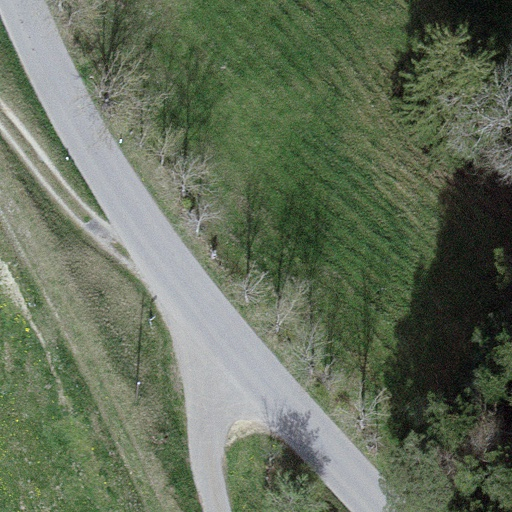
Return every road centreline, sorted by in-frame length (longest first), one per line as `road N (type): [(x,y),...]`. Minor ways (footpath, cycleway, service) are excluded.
road 1 (tertiary): [(375,511),(187,294),(15,0)]
road 2 (track): [(0,130),(99,249),(162,258)]
